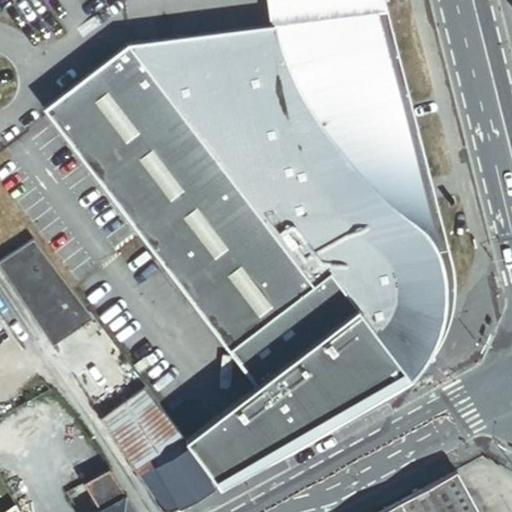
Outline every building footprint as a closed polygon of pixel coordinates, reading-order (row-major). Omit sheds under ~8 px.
[(271,0),(276,29),(390,16),(385,0),(271,0)] [(125,46),(47,105),(257,384),(186,437),(191,443),(217,477),(406,370),(430,343),(445,321),(452,294),(451,264),(390,16),(276,29),(125,46)] [(94,314),(35,235),(0,260),(0,262),(53,344),(94,314)] [(147,384),(100,417),(162,511),(165,511),(173,511),(215,489),(189,444),(191,443),(186,437),(147,384)] [(102,509),(126,495),(109,469),(85,482),(89,488),(102,509)] [(479,511),(458,473),(392,508),(393,511),(479,511)] [(69,491),(82,511),(83,511),(88,509),(81,498),(86,495),(84,491),(89,488),(85,482),(69,491)] [(137,511),(126,495),(102,509),(96,511),(137,511)]
